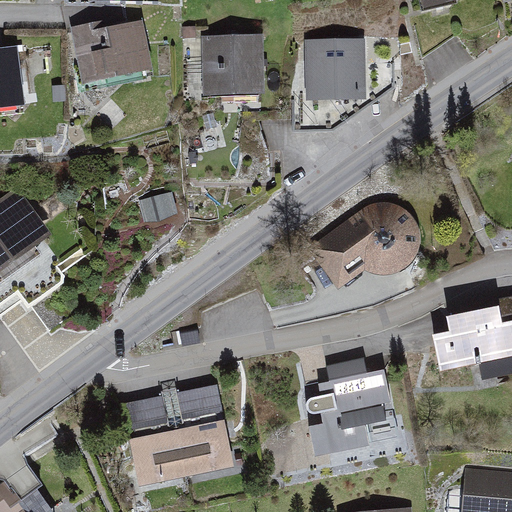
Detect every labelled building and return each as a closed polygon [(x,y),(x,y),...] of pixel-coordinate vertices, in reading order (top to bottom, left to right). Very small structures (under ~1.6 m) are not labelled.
[(488,0),(426,0),(432,20),(489,3),(488,0)] [(150,30),(83,46),(93,92),(160,76),(150,30)] [(270,40),(206,43),(208,105),(272,103),(270,40)] [(371,47),(316,45),(314,101),(368,103),(371,47)] [(23,58),(0,60),(0,115),(29,112),(23,58)] [(141,196),(147,217),(179,207),(172,186),(141,196)] [(20,202),(0,216),(0,287),(54,249),(20,202)] [(363,221),(313,256),(345,298),(373,281),(383,285),(392,287),(401,284),(409,281),(415,277),(421,270),(426,261),(427,254),(427,247),(426,238),(423,231),(418,223),(413,218),(407,214),(399,211),(389,210),(381,210),(374,214),(368,218),(363,221)] [(496,312),(451,321),(454,335),(438,338),(444,367),(511,353),(511,326),(500,328),(496,312)] [(383,373),(322,388),(325,398),(319,399),(325,425),(310,429),(316,454),(366,442),(362,424),(382,419),(379,405),(390,402),(383,373)] [(186,414),(225,403),(217,376),(178,386),(186,414)] [(168,390),(128,392),(129,421),(170,418),(168,390)] [(222,424),(178,433),(186,475),(231,466),(222,424)] [(178,433),(133,442),(142,485),(186,475),(178,433)] [(511,511),(511,475),(468,472),(464,511),(511,511)] [(0,511),(48,511),(35,493),(17,505),(3,485),(0,487),(0,511)]
